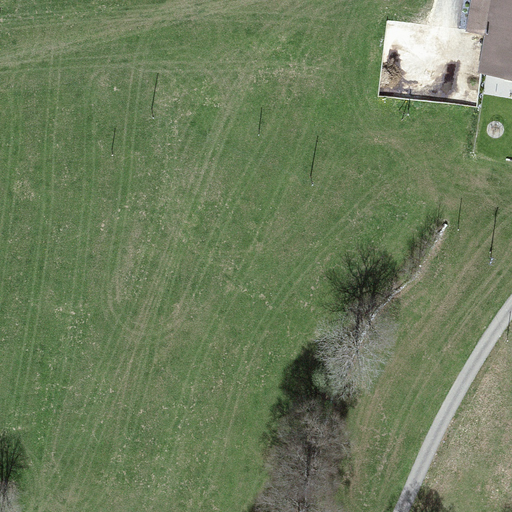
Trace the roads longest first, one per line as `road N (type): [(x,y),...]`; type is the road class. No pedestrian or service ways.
road 1 (track): [(511,310),(440,424),(398,511)]
road 2 (track): [(0,57),(196,0)]
